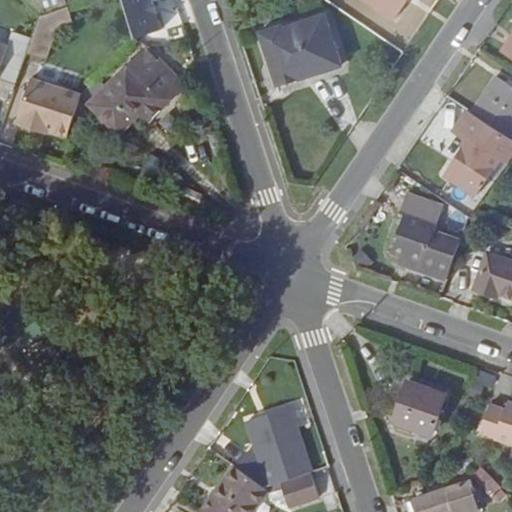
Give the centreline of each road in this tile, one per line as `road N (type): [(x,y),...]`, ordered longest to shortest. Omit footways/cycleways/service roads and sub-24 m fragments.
road 1 (residential): [(472,0),(288,273)]
road 2 (residential): [(0,173),(288,273)]
road 3 (residential): [(288,273),(198,0)]
road 4 (residential): [(288,273),(127,511)]
road 5 (residential): [(365,511),(288,273)]
road 6 (residential): [(288,273),(511,350)]
